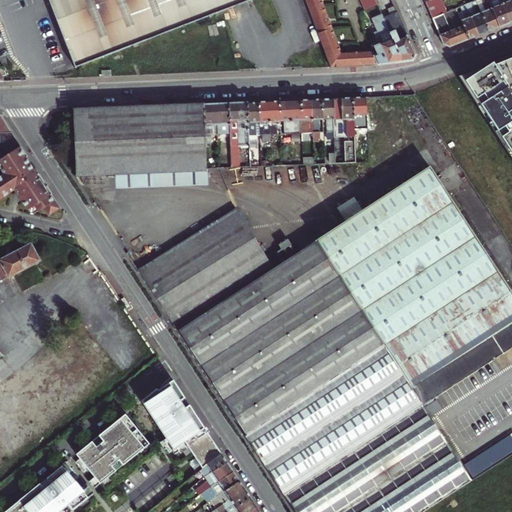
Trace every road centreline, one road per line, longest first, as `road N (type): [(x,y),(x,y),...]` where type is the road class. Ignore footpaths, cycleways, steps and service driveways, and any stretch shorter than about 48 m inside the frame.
road 1 (unknown): [(0,215),(95,233),(184,210),(322,197),(415,161)]
road 2 (tertiary): [(408,77),(20,96)]
road 3 (residential): [(20,96),(27,127),(175,356)]
road 4 (residential): [(0,498),(175,356)]
road 5 (residential): [(175,356),(277,511)]
